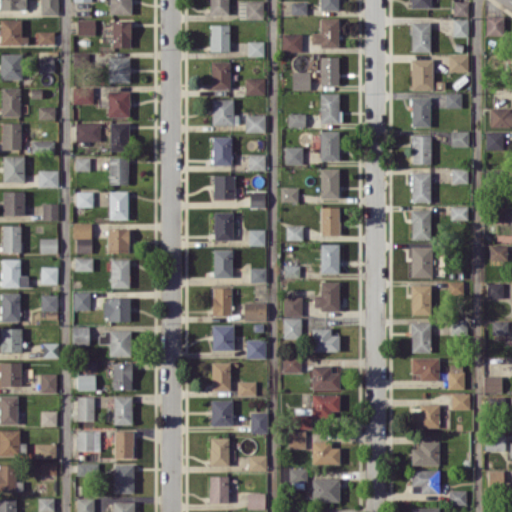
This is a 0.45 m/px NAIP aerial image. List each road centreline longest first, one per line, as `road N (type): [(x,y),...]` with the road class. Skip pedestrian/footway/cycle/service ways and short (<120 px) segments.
road 1 (residential): [(374,0),(374,511)]
road 2 (residential): [(170,0),(170,511)]
